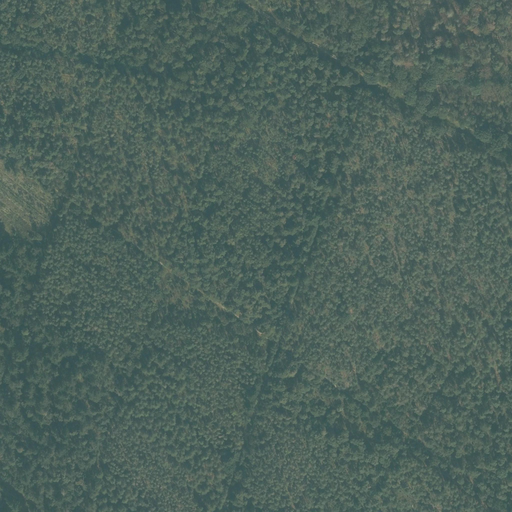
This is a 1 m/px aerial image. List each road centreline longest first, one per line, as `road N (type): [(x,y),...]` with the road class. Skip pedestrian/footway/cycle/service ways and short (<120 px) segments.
road 1 (track): [(511,153),(363,78)]
road 2 (track): [(235,0),(363,78)]
